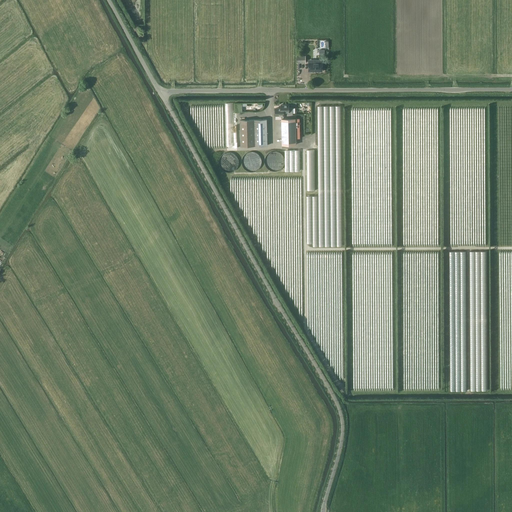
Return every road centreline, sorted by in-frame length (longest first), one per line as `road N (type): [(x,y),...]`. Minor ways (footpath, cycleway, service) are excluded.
road 1 (unclassified): [(322,511),(342,436),(339,410),(162,92)]
road 2 (unclassified): [(162,92),(511,89)]
road 3 (track): [(303,146),(304,249),(511,248)]
